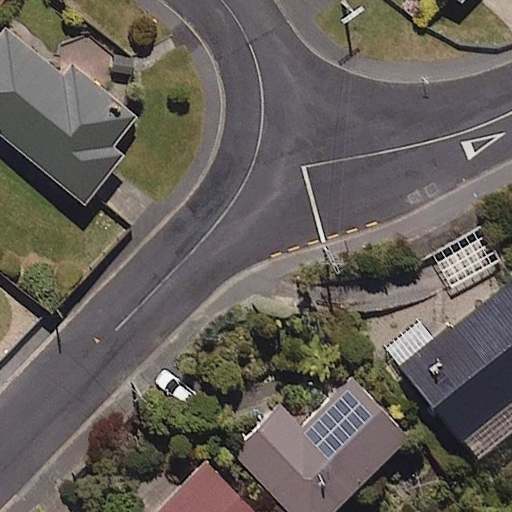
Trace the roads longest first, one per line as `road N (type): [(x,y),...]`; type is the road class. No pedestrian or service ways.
road 1 (residential): [(0,454),(173,276),(252,171)]
road 2 (residential): [(511,112),(458,135),(252,171)]
road 3 (residential): [(252,171),(262,76),(225,0)]
